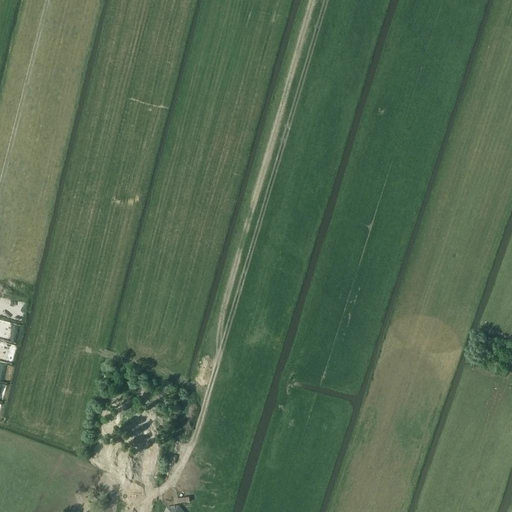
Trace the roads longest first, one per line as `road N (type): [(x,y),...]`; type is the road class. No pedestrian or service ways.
road 1 (track): [(143,511),(169,488),(195,438),(327,0)]
road 2 (track): [(0,189),(47,0)]
